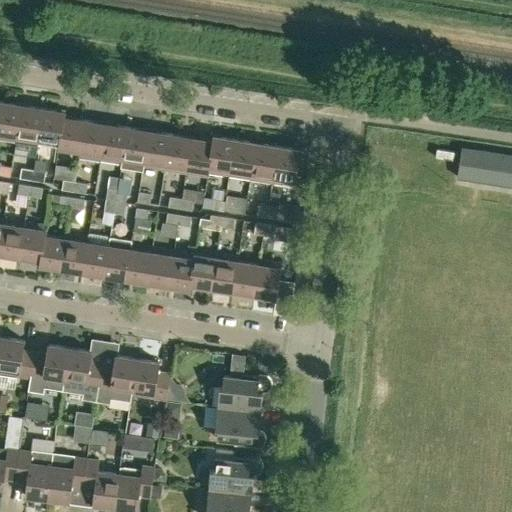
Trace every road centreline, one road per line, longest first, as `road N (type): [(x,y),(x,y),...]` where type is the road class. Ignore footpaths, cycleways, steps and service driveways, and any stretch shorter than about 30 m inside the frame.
road 1 (residential): [(345,123),(0,71)]
road 2 (residential): [(316,350),(0,300)]
road 3 (residential): [(316,350),(345,123)]
road 4 (residential): [(345,123),(359,117),(511,137)]
road 5 (residential): [(300,511),(316,350)]
